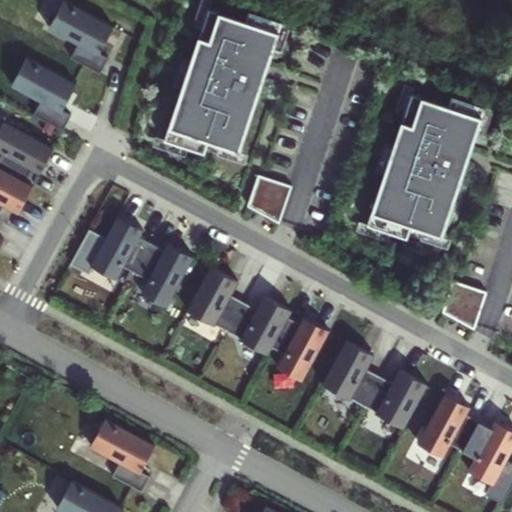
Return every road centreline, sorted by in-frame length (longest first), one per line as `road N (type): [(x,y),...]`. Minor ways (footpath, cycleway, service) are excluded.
road 1 (residential): [(511,378),(99,155),(1,323)]
road 2 (residential): [(218,441),(1,323)]
road 3 (residential): [(344,511),(218,441)]
